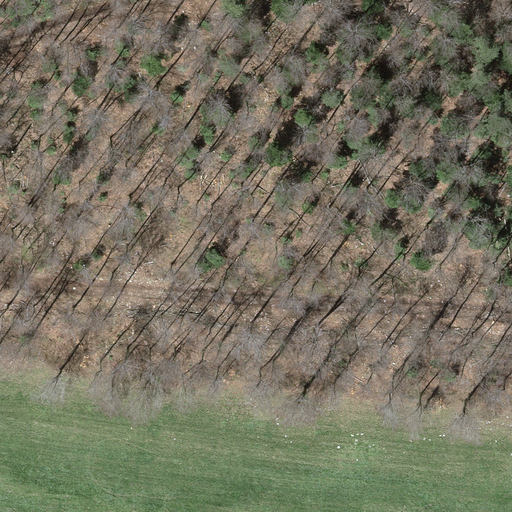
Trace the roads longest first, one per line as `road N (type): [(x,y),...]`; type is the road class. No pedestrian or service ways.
road 1 (track): [(511,317),(339,313),(0,282)]
road 2 (track): [(164,0),(0,46)]
